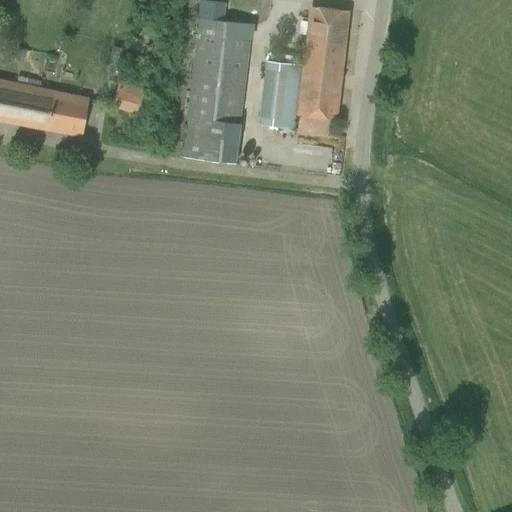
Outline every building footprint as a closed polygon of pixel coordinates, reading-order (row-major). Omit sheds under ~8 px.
[(183,157),(235,163),(251,24),(222,21),(224,3),(201,0),(183,157)] [(346,12),(326,9),(309,7),(300,111),(297,130),(328,134),(330,116),(334,117),(346,12)] [(112,47),(109,61),(121,64),(124,49),(112,47)] [(267,61),(259,125),(292,129),(299,65),(267,61)] [(0,120),(81,135),(85,115),(85,100),(0,82),(0,120)] [(107,82),(105,94),(113,95),(116,84),(107,82)] [(118,85),(112,108),(138,114),(144,90),(118,85)]
